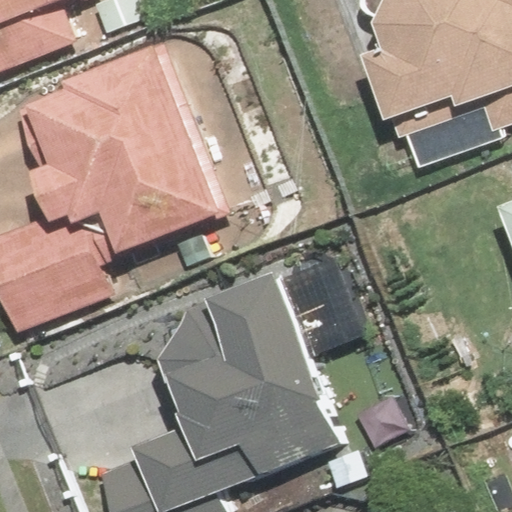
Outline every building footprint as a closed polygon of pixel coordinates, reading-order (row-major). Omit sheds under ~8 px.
[(84,0),(0,0),(0,73),(88,39),(74,4),(84,0)] [(381,50),(407,134),(493,107),(499,126),(511,121),(511,0),(393,0),(388,15),(397,45),(381,50)] [(110,264),(236,213),(168,45),(17,106),(61,212),(0,236),(0,262),(27,327),(120,290),(110,264)] [(104,465),(122,511),(231,511),(224,492),(352,441),(283,272),(157,323),(199,426),(104,465)] [(346,511),(341,499),(307,511),(346,511)]
